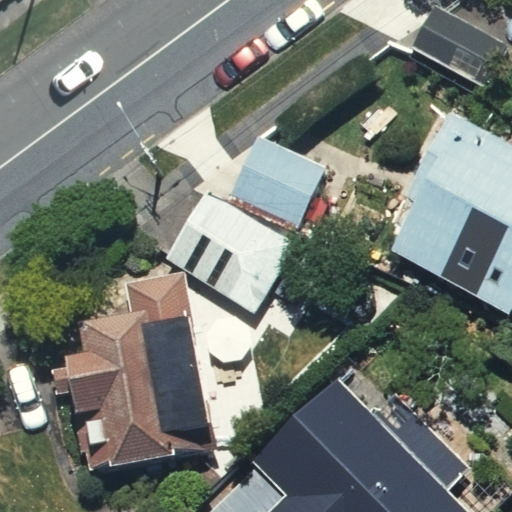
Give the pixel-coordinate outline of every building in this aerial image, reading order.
[(511,42),(442,0),(419,0),(392,44),(487,102),(511,61),(511,42)] [(332,178),(244,117),(153,248),(191,275),(241,310),(332,178)] [(511,158),(431,118),(366,248),(511,320),(511,158)] [(69,351),(31,359),(55,482),(224,449),(191,275),(59,300),(69,351)] [(474,511),(341,367),(185,510),(186,511),(474,511)]
